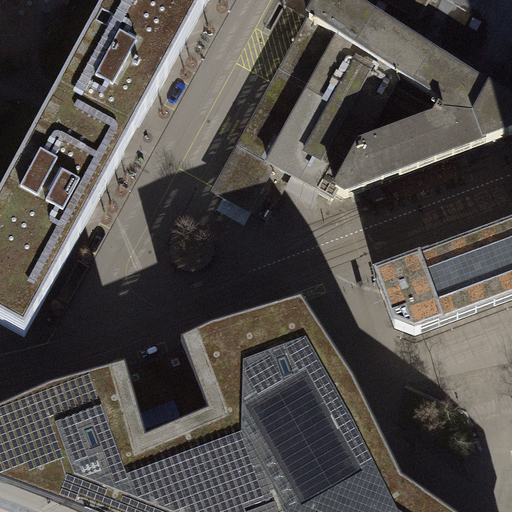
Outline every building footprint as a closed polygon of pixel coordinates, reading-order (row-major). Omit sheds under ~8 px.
[(0,329),(8,333),(25,342),(35,324),(90,222),(109,188),(129,151),(134,142),(137,137),(205,11),(211,0),(106,0),(59,86),(52,99),(48,107),(46,111),(27,145),(0,194),(0,329)] [(511,108),(339,0),(321,0),(312,18),(216,194),(266,222),(291,179),(333,202),(337,194),(346,199),(511,136),(511,108)] [(511,0),(290,0),(288,5),(312,18),(321,0),(339,0),(511,108),(511,0)] [(511,229),(413,265),(377,279),(387,303),(394,327),(416,336),(505,302),(511,299),(511,229)] [(441,511),(418,498),(399,484),(353,384),(301,308),(211,334),(179,349),(179,353),(46,397),(0,415),(0,489),(59,511),(441,511)]
